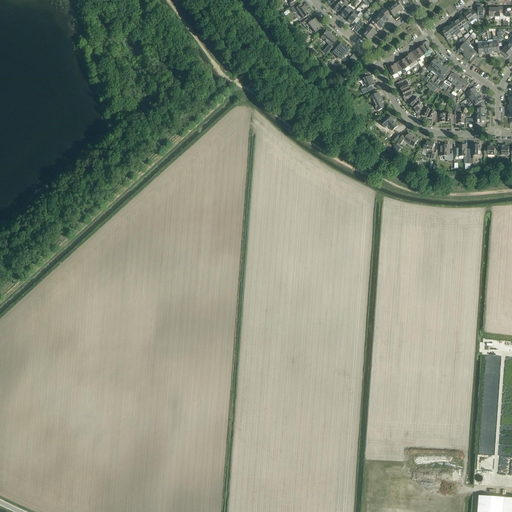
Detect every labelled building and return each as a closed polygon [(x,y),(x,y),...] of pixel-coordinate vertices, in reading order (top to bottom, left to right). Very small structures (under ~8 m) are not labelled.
[(343,3),(340,1),(336,6),(333,9),(336,12),(337,11),(338,12),(340,10),(342,12),(347,7),(349,5),(344,1),(343,3)] [(393,6),(398,13),(400,11),(401,12),(403,10),(397,2),(393,6)] [(303,7),(301,4),(296,7),(295,5),(290,9),(293,12),(294,13),(295,13),(296,13),(298,12),(303,19),(307,15),(307,16),(308,15),(310,13),(304,6),(303,7)] [(398,13),(393,6),(391,4),(387,7),(384,10),(388,15),(390,12),(394,17),(396,16),(395,14),(398,13)] [(349,18),(353,13),(355,11),(351,8),(349,9),(347,7),(342,12),(340,15),(343,18),(344,17),(345,18),(347,16),(349,18)] [(495,17),(495,8),(492,8),(492,7),(486,7),(486,19),(489,19),(489,17),(495,17)] [(498,8),(495,8),(495,17),(500,17),(500,19),(503,19),(503,7),(498,7),(498,8)] [(503,7),(503,19),(506,19),(506,17),(511,17),(511,8),(509,8),(509,7),(503,7)] [(477,10),(473,10),(476,18),(479,18),(479,16),(484,16),(484,13),(486,13),(486,8),(477,8),(477,10)] [(385,17),(388,15),(384,10),(380,12),(381,13),(378,17),(384,23),(386,21),(387,22),(389,20),(385,17)] [(470,23),(476,18),(473,10),(471,12),(470,10),(464,14),(467,19),(470,23)] [(349,18),(347,21),(350,23),(351,24),(354,22),(356,24),(358,22),(362,17),(363,15),(359,11),(357,13),(356,15),(354,13),(353,13),(349,18)] [(368,21),(371,23),(376,28),(378,25),(381,28),(382,26),(384,23),(378,17),(376,16),(373,20),(371,18),(368,21)] [(461,19),(459,20),(464,27),(468,24),(462,16),(460,18),(461,19)] [(311,20),(309,17),(301,23),(305,27),(306,26),(308,28),(310,26),(315,32),(317,30),(318,30),(318,29),(321,27),(318,23),(319,22),(318,21),(317,22),(316,21),(316,20),(315,19),(313,20),(312,20),(311,20)] [(454,22),(460,30),(464,27),(459,20),(457,22),(456,20),(454,22)] [(460,30),(454,22),(451,24),(452,25),(450,26),(456,33),(457,35),(461,32),(460,30)] [(374,30),(376,28),(371,23),(368,26),(369,27),(366,31),(372,36),(374,34),(375,35),(377,33),(374,30)] [(451,36),(456,33),(450,26),(449,27),(448,26),(445,28),(451,36)] [(451,36),(445,28),(443,30),(444,31),(442,32),(447,39),(451,36)] [(321,37),(321,38),(322,38),(322,37),(329,43),(328,44),(329,44),(324,51),(327,54),(333,48),(331,46),(334,43),(337,40),(326,31),(323,35),(322,36),(321,37)] [(370,39),(372,36),(366,31),(362,35),(369,42),(371,40),(370,39)] [(461,51),(463,53),(469,46),(471,44),(467,40),(458,51),(460,53),(461,51)] [(423,46),(419,48),(424,56),(429,52),(429,51),(431,50),(428,46),(426,42),(422,45),(423,46)] [(343,44),(341,43),(340,43),(339,44),(332,53),(336,56),(336,55),(341,59),(345,55),(346,53),(351,57),(349,59),(350,60),(354,63),(358,58),(354,54),(352,55),(348,51),(349,50),(342,44),(343,44)] [(464,55),(466,57),(472,49),(469,46),(463,53),(465,54),(464,55)] [(504,49),(499,50),(499,53),(501,53),(504,55),(507,58),(509,56),(511,55),(511,56),(511,55),(511,51),(506,47),(504,49)] [(420,59),(424,56),(419,48),(415,51),(414,50),(411,53),(418,62),(420,61),(420,60),(420,59)] [(479,55),(479,52),(477,52),(476,53),(472,49),(466,57),(468,59),(469,58),(471,59),(474,55),(479,55)] [(408,56),(404,59),(410,66),(414,63),(415,64),(418,62),(411,53),(407,55),(408,56)] [(405,70),(410,66),(404,59),(401,62),(400,61),(396,63),(401,71),(403,74),(407,72),(405,70)] [(431,72),(431,71),(433,69),(433,70),(440,62),(437,60),(436,61),(435,60),(431,63),(427,69),(431,72)] [(437,73),(443,66),(441,65),(442,64),(440,62),(433,70),(433,69),(431,71),(435,74),(437,73)] [(398,73),(401,71),(396,63),(393,65),(393,66),(389,68),(392,76),(397,74),(398,74),(398,73)] [(441,76),(447,68),(445,66),(444,68),(443,66),(437,73),(441,76)] [(450,70),(447,68),(441,76),(439,78),(443,81),(445,79),(450,73),(449,71),(450,70)] [(361,77),(358,80),(359,82),(363,80),(365,84),(365,85),(364,86),(363,87),(360,88),(363,94),(366,92),(369,91),(374,89),(372,86),(375,85),(371,76),(369,72),(365,74),(367,77),(364,79),(361,77)] [(452,84),(457,75),(454,73),(453,75),(451,74),(449,78),(447,80),(446,80),(444,82),(450,86),(451,84),(452,84)] [(452,84),(456,86),(460,79),(458,78),(459,76),(457,75),(452,84)] [(402,91),(410,88),(406,79),(397,84),(399,88),(400,87),(402,91)] [(460,89),(465,80),(463,79),(462,80),(460,79),(456,86),(455,88),(459,91),(460,89)] [(465,80),(460,89),(465,91),(466,89),(468,90),(472,86),(467,83),(468,81),(465,80)] [(428,83),(426,87),(434,92),(437,88),(428,83)] [(469,97),(477,92),(475,91),(477,90),(475,87),(474,88),(472,86),(468,90),(469,92),(467,93),(469,97)] [(413,93),(410,88),(402,91),(404,96),(403,96),(405,101),(413,95),(412,94),(413,93)] [(472,101),(472,102),(481,96),(479,93),(478,94),(477,92),(469,97),(467,99),(470,103),(472,101)] [(381,97),(379,93),(370,97),(372,101),(373,100),(376,106),(375,107),(377,111),(380,110),(384,107),(379,97),(381,97)] [(413,95),(405,101),(408,104),(409,104),(410,104),(412,107),(419,101),(419,100),(420,99),(418,97),(417,97),(416,98),(415,96),(413,95)] [(472,102),(476,107),(485,104),(481,99),(482,98),(481,96),(472,102)] [(418,115),(424,106),(419,101),(412,107),(415,110),(415,111),(418,115)] [(476,114),(485,114),(486,114),(486,111),(485,111),(485,104),(476,107),(476,114)] [(427,118),(431,110),(424,106),(418,115),(423,117),(423,116),(427,118)] [(437,112),(431,110),(427,118),(432,120),(431,121),(436,123),(438,114),(436,113),(437,112)] [(450,124),(455,124),(455,112),(454,112),(454,115),(452,115),(452,114),(446,114),(445,123),(450,123),(450,124)] [(457,112),(455,112),(455,124),(459,125),(459,123),(464,123),(464,119),(464,113),(464,114),(458,114),(458,115),(457,115),(457,112)] [(441,122),(445,123),(446,114),(440,113),(440,114),(438,114),(436,123),(441,123),(441,122)] [(470,119),(466,119),(465,124),(470,124),(470,121),(476,121),(476,124),(485,124),(485,122),(486,122),(486,116),(485,116),(485,114),(476,114),(476,119),(470,119)] [(394,120),(389,115),(385,118),(384,117),(381,121),(379,122),(383,126),(384,125),(386,127),(388,126),(392,131),(394,129),(398,126),(393,121),(394,120)] [(418,140),(408,133),(406,136),(403,134),(397,143),(399,145),(399,144),(400,145),(404,140),(413,146),(418,140)] [(434,143),(427,141),(426,144),(424,144),(423,149),(427,150),(427,149),(429,150),(427,154),(432,156),(431,159),(434,160),(436,153),(433,152),(433,151),(433,150),(434,143)] [(449,145),(441,145),(441,156),(445,156),(445,160),(453,160),(453,154),(449,154),(449,145)] [(459,148),(456,148),(456,156),(458,156),(464,156),(464,158),(464,160),(464,164),(470,164),(470,163),(470,160),(470,158),(470,156),(467,156),(467,149),(467,145),(464,145),(461,145),(459,145),(459,148)] [(470,156),(470,158),(473,158),(474,158),(474,155),(481,155),(481,156),(484,156),(484,153),(484,151),(481,151),(481,150),(481,145),(474,145),(474,147),(473,147),(473,148),(473,150),(470,150),(470,156)] [(484,151),(484,153),(484,156),(488,156),(488,155),(494,155),(495,155),(498,155),(498,154),(498,150),(498,149),(495,149),(495,147),(491,147),(491,145),(488,145),(488,148),(484,148),(484,151)] [(498,150),(498,154),(498,155),(498,156),(502,156),(502,155),(509,155),(509,154),(509,152),(509,151),(509,147),(504,147),(504,145),(503,145),(498,145),(498,149),(498,150)] [(511,511),(511,497),(479,496),(477,511),(511,511)]
